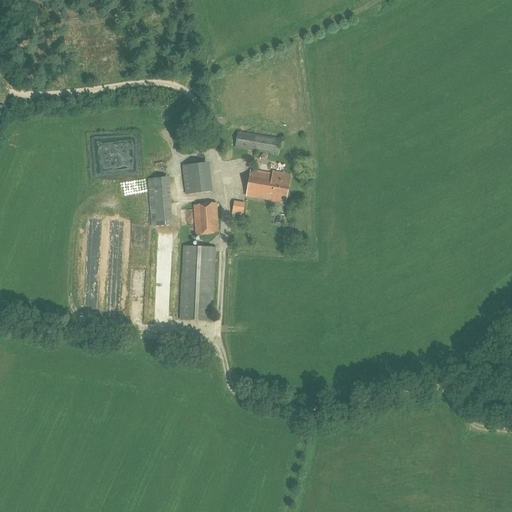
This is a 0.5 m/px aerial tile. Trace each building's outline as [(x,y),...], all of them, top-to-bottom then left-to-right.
[(278,155),(280,139),(238,132),(235,148),(278,155)] [(136,138),(97,141),(99,171),(138,168),(136,138)] [(183,166),(183,168),(186,194),(211,191),(208,163),(183,166)] [(286,203),(291,175),(278,173),(277,175),(250,171),(246,196),(286,203)] [(148,176),(126,177),(127,205),(149,205),(148,176)] [(169,225),(167,194),(150,196),(152,226),(169,225)] [(245,204),(234,202),(232,214),(243,216),(245,204)] [(217,204),(194,205),(196,236),(218,233),(217,204)] [(175,252),(175,245),(160,244),(160,252),(175,252)] [(212,321),(215,247),(184,246),(180,319),(212,321)]
